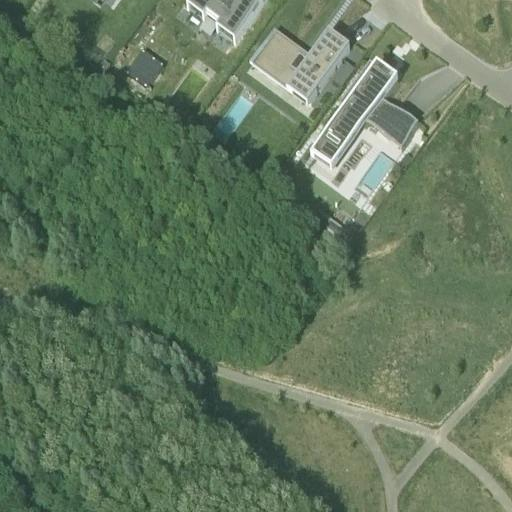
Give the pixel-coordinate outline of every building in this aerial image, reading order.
[(235,47),(269,1),(269,0),(195,0),(187,12),(188,13),(190,11),(204,21),(203,23),(204,24),(207,20),(219,29),(216,33),(218,34),(219,32),(235,44),(234,46),(235,47)] [(275,36),(253,66),(255,68),(262,59),(282,73),(276,81),(290,91),(287,96),(308,111),(311,107),(350,54),(329,39),(312,63),(300,78),(291,72),(299,60),(274,42),(278,38),(275,36)] [(346,113),(305,169),(308,172),(314,164),(332,177),(349,153),(353,156),(360,146),(359,146),(363,141),(372,148),(371,149),(380,156),(381,154),(394,164),(401,154),(419,131),(417,129),(415,128),(414,128),(405,121),(396,115),(395,114),(384,106),(386,102),(398,86),(393,83),(387,78),(370,66),(339,108),(346,113)] [(355,74),(345,67),(331,85),(341,93),(355,74)] [(138,81),(135,85),(148,95),(155,84),(143,75),(138,81)] [(411,161),(406,157),(400,166),(405,170),(411,161)] [(342,233),(330,224),(325,230),(338,239),(342,233)] [(0,284),(4,286),(9,273),(0,269),(0,284)] [(227,346),(238,305),(224,301),(213,342),(227,346)]
